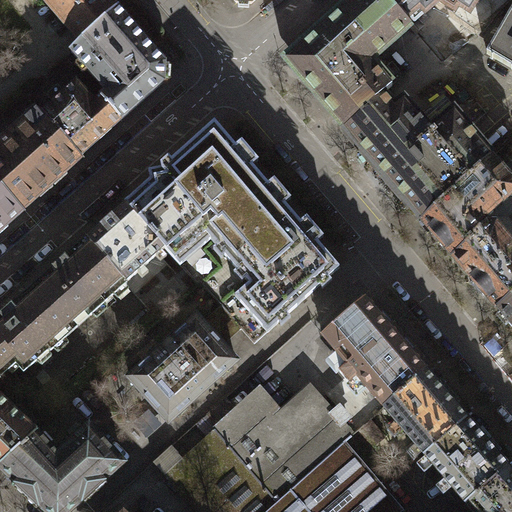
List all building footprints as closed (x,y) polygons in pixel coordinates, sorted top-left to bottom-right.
[(81,43),(119,11),(110,1),(109,0),(44,0),(74,34),(81,43)] [(389,0),(353,0),(286,61),(301,79),(344,128),(382,94),(383,95),(393,86),(380,71),(373,62),(413,26),(407,20),(389,0)] [(426,14),(440,1),(441,2),(442,0),(447,0),(458,6),(461,2),(473,10),(479,0),(389,0),(407,20),(420,8),(426,14)] [(122,120),(164,83),(165,65),(119,11),(81,43),(72,53),(107,93),(101,98),(122,120)] [(511,70),(511,13),(488,55),(511,69),(511,70)] [(42,114),(81,157),(122,120),(101,98),(95,103),(77,83),(42,114)] [(382,94),(344,128),(363,151),(423,220),(493,157),(455,112),(432,133),(415,113),(405,102),(395,108),(383,95),(382,94)] [(0,144),(0,185),(22,209),(81,157),(42,114),(39,110),(0,144)] [(215,123),(125,204),(164,248),(197,286),(200,284),(221,307),(241,330),(255,344),(267,333),(268,334),(340,269),(311,235),(317,230),(307,219),(301,224),(278,197),(284,192),(275,181),(269,186),(246,159),(252,154),(242,143),(236,148),(215,123)] [(470,239),(487,224),(485,221),(511,197),(511,178),(493,157),(423,220),(453,257),(471,241),(470,239)] [(0,228),(22,209),(0,185),(0,228)] [(125,204),(87,238),(126,281),(164,248),(125,204)] [(490,227),(487,224),(470,239),(471,241),(453,257),(498,308),(511,295),(511,241),(495,222),(490,227)] [(87,238),(11,306),(51,349),(52,351),(128,283),(126,281),(87,238)] [(511,295),(498,308),(511,324),(511,295)] [(384,407),(427,371),(365,299),(322,335),(384,407)] [(11,306),(0,315),(0,378),(16,364),(24,373),(51,349),(11,306)] [(197,317),(130,378),(169,421),(237,361),(223,346),(241,330),(221,307),(203,324),(197,317)] [(425,455),(467,419),(427,371),(384,407),(425,455)] [(257,394),(246,381),(204,419),(215,431),(216,430),(254,396),(254,397),(257,394)] [(216,430),(278,503),(344,444),(352,437),(342,425),(349,419),(340,408),(332,415),(319,400),(283,431),(270,416),(276,411),(259,392),(257,394),(254,397),(254,396),(216,430)] [(0,465),(37,432),(0,397),(0,465)] [(469,501),(509,467),(467,419),(425,455),(466,503),(469,501)] [(386,437),(371,420),(363,427),(377,444),(386,437)] [(0,467),(47,511),(69,511),(124,463),(90,425),(57,454),(37,432),(0,465),(0,467)] [(266,511),(278,503),(216,430),(215,431),(168,473),(201,511),(212,511),(215,510),(216,511),(266,511)] [(278,503),(266,511),(397,511),(400,510),(344,444),(278,503)] [(511,511),(511,470),(509,467),(469,501),(477,511),(511,511)]
